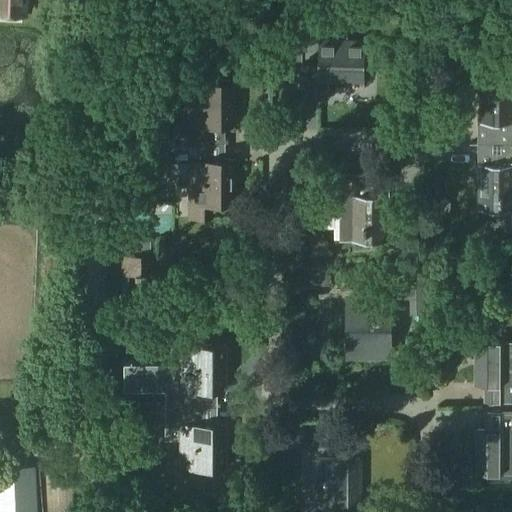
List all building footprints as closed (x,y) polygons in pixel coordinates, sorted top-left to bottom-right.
[(0,0),(0,18),(24,19),(24,0),(0,0)] [(301,65),(300,99),(328,100),(328,81),(364,82),(365,40),(319,40),(319,65),(301,65)] [(511,75),(478,76),(477,143),(511,142),(511,75)] [(173,125),(173,143),(225,143),(225,126),(233,126),(233,81),(189,81),(189,125),(173,125)] [(511,142),(477,143),(477,209),(505,210),(505,231),(511,231),(511,142)] [(157,143),(157,176),(173,176),(189,176),(189,204),(212,204),(233,204),(233,159),(225,159),(225,143),(173,143),(157,143)] [(389,177),(339,177),(339,241),(389,240),(389,177)] [(151,258),(120,258),(120,279),(151,279),(151,258)] [(412,280),(396,281),(396,299),(409,299),(409,319),(422,319),(421,280),(412,280)] [(348,298),(348,354),(389,354),(389,298),(348,298)] [(511,341),(477,341),(476,385),(486,385),(486,402),(511,401),(511,341)] [(165,389),(165,407),(217,406),(217,390),(225,390),(225,345),(181,345),(181,389),(165,389)] [(165,407),(165,440),(181,440),(181,468),(225,468),(225,423),(217,422),(217,406),(165,407)] [(476,429),(476,473),(511,473),(511,412),(486,412),(486,429),(476,429)] [(303,426),(303,438),(321,439),(321,426),(303,426)] [(309,501),(308,511),(348,511),(348,502),(359,502),(359,458),(317,458),(317,501),(309,501)] [(441,462),(441,487),(466,487),(466,462),(441,462)] [(36,511),(34,466),(0,467),(0,511),(36,511)]
